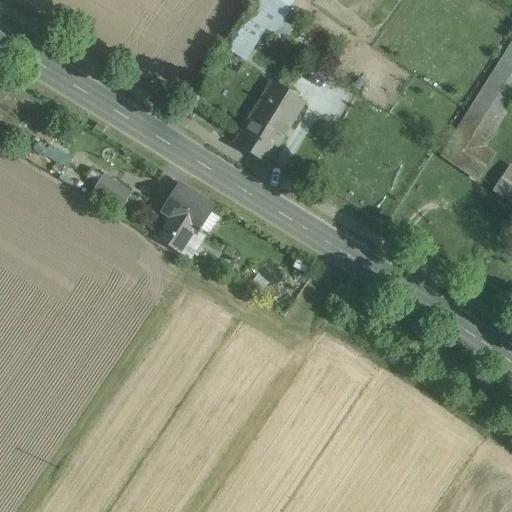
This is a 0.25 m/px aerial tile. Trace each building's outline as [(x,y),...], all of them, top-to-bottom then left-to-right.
[(257,0),(247,17),(266,30),(276,36),(292,12),(273,0),(257,0)] [(247,17),(225,49),(236,56),(247,38),(257,44),(266,30),(247,17)] [(247,38),(236,56),(246,62),(257,44),(247,38)] [(511,171),(510,170),(496,190),(511,201),(511,52),(447,156),(480,180),(493,158),(480,150),(511,98),(511,171)] [(273,84),(254,115),(286,134),(305,103),(273,84)] [(268,165),(286,134),(254,115),(235,146),(268,165)] [(131,195),(104,177),(91,198),(118,215),(131,195)] [(215,208),(180,185),(162,212),(173,219),(159,241),(159,242),(190,261),(205,238),(199,234),(215,208)]
